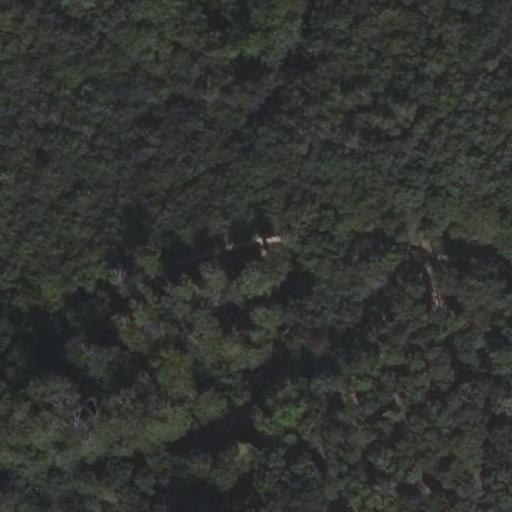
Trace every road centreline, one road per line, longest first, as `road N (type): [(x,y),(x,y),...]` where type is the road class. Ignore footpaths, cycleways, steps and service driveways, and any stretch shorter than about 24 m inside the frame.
road 1 (track): [(511,269),(357,239),(274,235),(198,250),(60,307),(27,315),(0,309)]
road 2 (track): [(42,0),(269,181),(357,239)]
road 3 (track): [(424,250),(249,511)]
